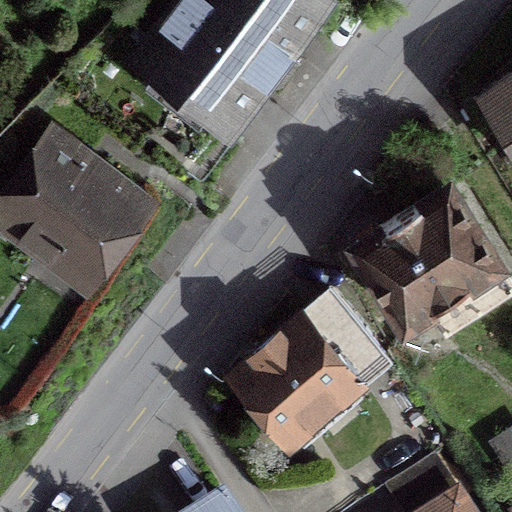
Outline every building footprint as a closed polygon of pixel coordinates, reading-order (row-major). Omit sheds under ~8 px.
[(178,0),(136,56),(224,124),(318,0),(178,0)] [(511,75),(479,96),(511,148),(511,75)] [(87,273),(139,203),(52,137),(0,204),(0,220),(45,255),(52,246),(87,273)] [(511,286),(446,184),(352,245),(402,321),(427,305),(443,331),(511,286)] [(382,357),(325,291),(229,374),(285,440),(382,357)] [(511,511),(511,480),(481,500),(489,511),(511,511)]
